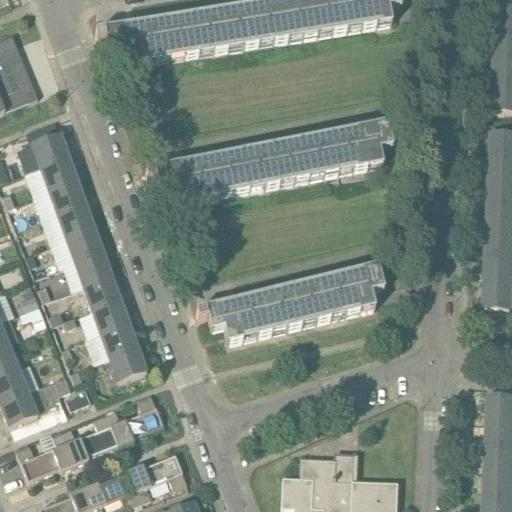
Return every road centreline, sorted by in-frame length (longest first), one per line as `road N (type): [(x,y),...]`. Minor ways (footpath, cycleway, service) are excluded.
road 1 (residential): [(209,433),(53,0)]
road 2 (residential): [(434,357),(453,0)]
road 3 (residential): [(434,357),(209,433)]
road 4 (residential): [(429,511),(434,357)]
